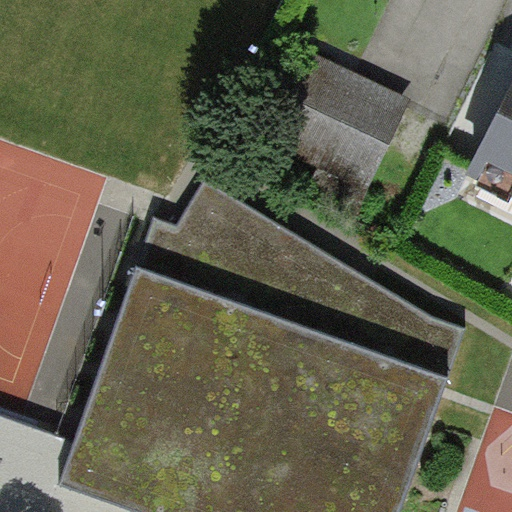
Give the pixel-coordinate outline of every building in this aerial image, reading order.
[(310,60),(273,145),(371,187),(408,102),(310,60)] [(511,91),(468,186),(511,206),(511,91)] [(132,252),(446,363),(461,323),(197,174),(168,222),(145,213),(132,252)] [(68,431),(54,471),(171,511),(392,511),(446,363),(132,252),(68,431)] [(0,511),(171,511),(54,471),(68,431),(0,407),(0,511)]
